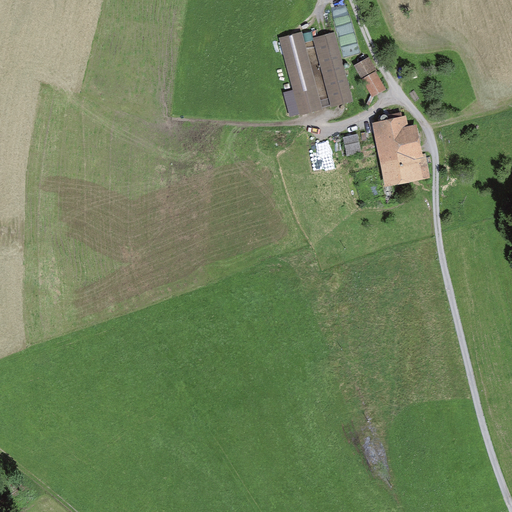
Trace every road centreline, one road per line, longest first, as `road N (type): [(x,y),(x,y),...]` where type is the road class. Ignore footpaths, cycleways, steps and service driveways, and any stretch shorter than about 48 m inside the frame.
road 1 (track): [(511,507),(440,245),(427,127)]
road 2 (track): [(427,127),(388,80),(350,0)]
